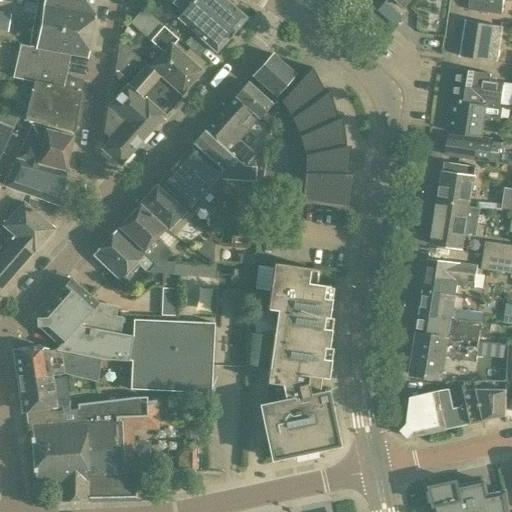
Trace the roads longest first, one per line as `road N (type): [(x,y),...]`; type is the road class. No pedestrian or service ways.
road 1 (tertiary): [(361,386),(357,320),(385,109),(364,69),(287,8)]
road 2 (residential): [(361,386),(400,367),(455,0)]
road 3 (residential): [(117,200),(287,8)]
road 4 (residential): [(115,0),(90,167),(117,200)]
road 5 (residential): [(193,509),(374,470)]
road 6 (residential): [(0,335),(117,200)]
road 7 (tertiary): [(374,470),(511,440)]
